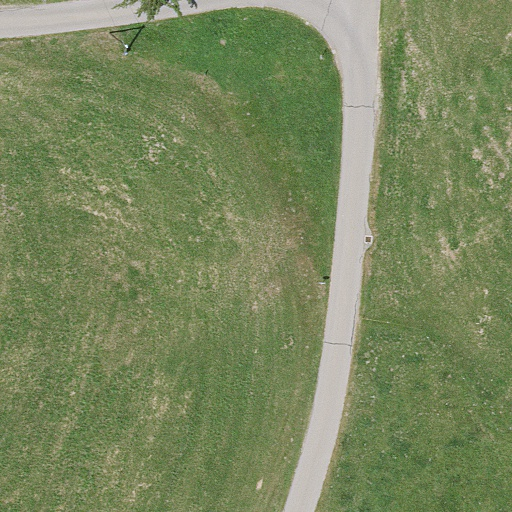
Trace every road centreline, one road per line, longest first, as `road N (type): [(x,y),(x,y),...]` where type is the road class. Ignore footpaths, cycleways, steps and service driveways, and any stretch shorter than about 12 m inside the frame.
road 1 (unclassified): [(358,0),(355,227),(329,417),(299,511)]
road 2 (unclassified): [(0,21),(85,25),(229,0)]
